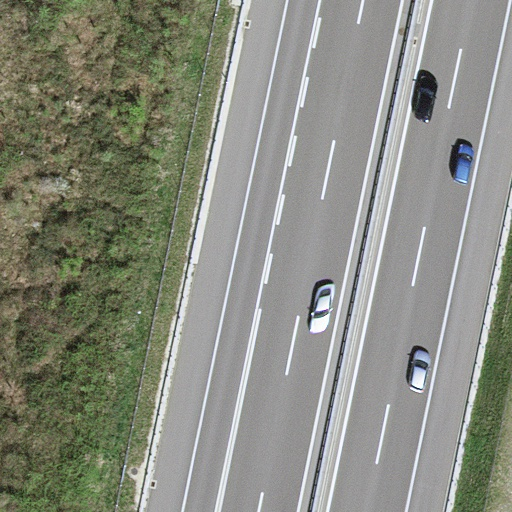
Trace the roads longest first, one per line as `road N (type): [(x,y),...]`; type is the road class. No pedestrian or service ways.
road 1 (motorway): [(363,0),(258,511)]
road 2 (motorway): [(367,511),(470,0)]
